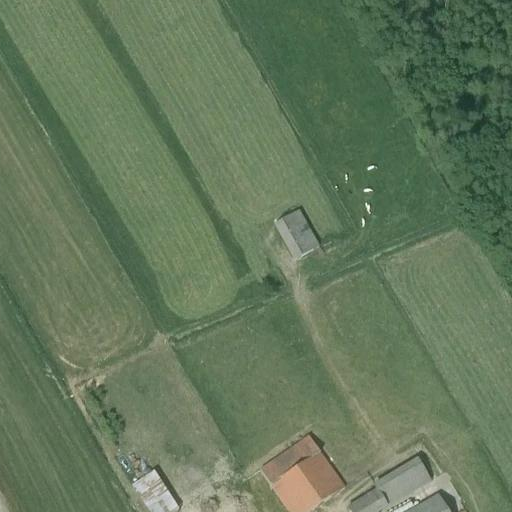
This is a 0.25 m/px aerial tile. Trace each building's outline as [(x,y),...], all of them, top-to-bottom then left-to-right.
[(294,262),(318,248),(297,212),(273,226),(294,262)] [(332,472),(307,438),(259,472),(286,511),(312,511),(345,489),(332,472)] [(347,511),(382,511),(430,482),(417,460),(372,487),(376,492),(365,497),(366,498),(346,509),(347,511)] [(178,511),(153,473),(131,488),(147,511),(178,511)] [(251,511),(244,500),(239,504),(224,482),(194,501),(200,511),(251,511)] [(447,511),(438,497),(412,511),(447,511)]
